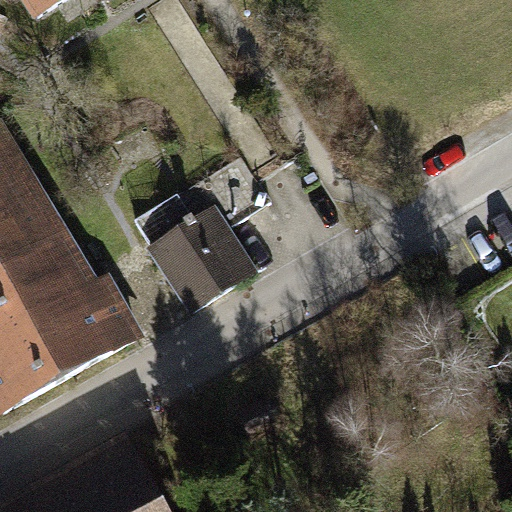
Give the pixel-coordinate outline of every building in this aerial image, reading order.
[(26,0),(39,20),(70,0),(26,0)] [(8,135),(0,139),(0,426),(144,346),(107,281),(94,288),(8,135)] [(218,219),(154,258),(195,324),(259,284),(218,219)] [(239,425),(254,449),(292,425),(277,402),(239,425)] [(156,511),(120,449),(10,511),(156,511)]
